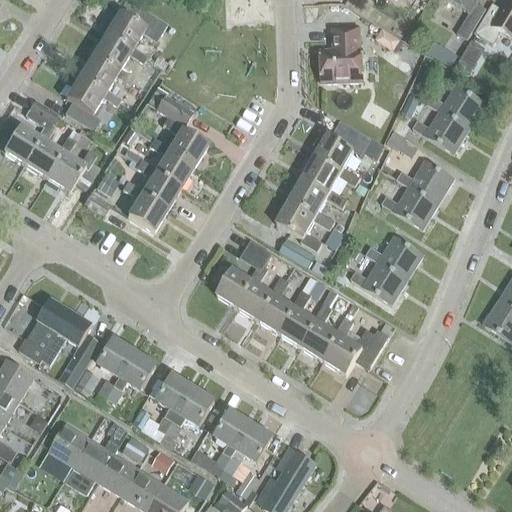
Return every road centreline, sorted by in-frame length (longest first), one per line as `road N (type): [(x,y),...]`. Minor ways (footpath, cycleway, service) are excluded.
road 1 (residential): [(153,317),(283,112),(284,0)]
road 2 (residential): [(368,455),(444,319),(511,151)]
road 3 (residential): [(368,455),(153,317)]
road 4 (residential): [(153,317),(38,236)]
